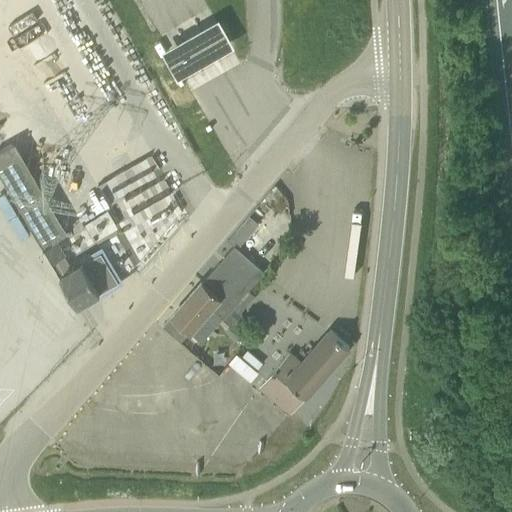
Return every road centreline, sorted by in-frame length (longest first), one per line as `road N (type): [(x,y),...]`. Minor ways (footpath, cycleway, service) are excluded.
road 1 (unclassified): [(8,511),(5,482),(23,444),(333,92),(348,81),(398,76)]
road 2 (secondary): [(375,370),(398,76)]
road 3 (unknown): [(0,75),(22,100),(94,143),(163,142),(223,222)]
